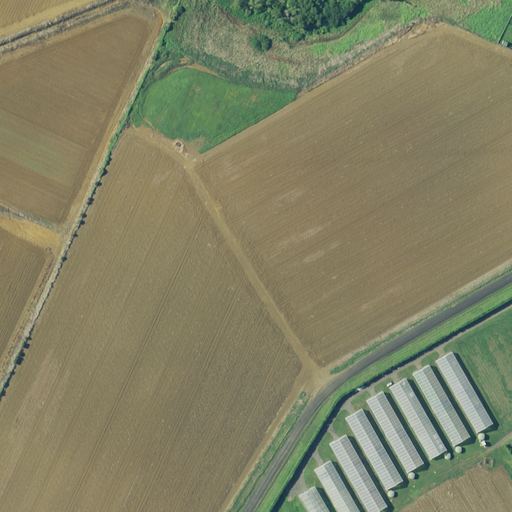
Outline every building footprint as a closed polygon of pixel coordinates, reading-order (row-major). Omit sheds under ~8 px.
[(487,370),(469,337),(458,343),(475,376),(487,370)] [(455,354),(440,363),(482,434),(497,425),(455,354)] [(426,367),(411,376),(453,447),(468,438),(426,367)] [(405,377),(390,386),(432,457),(448,448),(405,377)] [(384,393),(368,402),(411,473),(426,464),(384,393)] [(361,407),(346,416),(388,486),(403,478),(361,407)] [(344,436),(329,444),(369,511),(376,511),(386,506),(344,436)] [(360,511),(331,463),(316,472),(340,511),(360,511)] [(328,511),(314,487),(299,496),(308,511),(328,511)]
